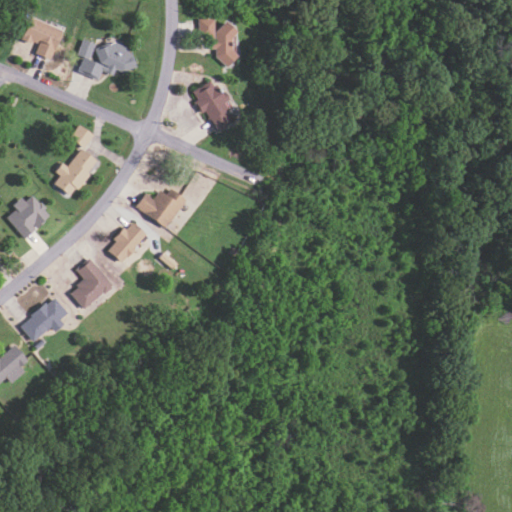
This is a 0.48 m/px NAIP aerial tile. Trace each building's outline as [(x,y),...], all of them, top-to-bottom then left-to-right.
[(196,18),(196,37),(205,37),(205,48),(214,48),(215,63),(233,62),(232,24),(212,25),(212,17),(196,18)] [(51,59),(59,27),(26,18),(20,40),(36,44),(33,54),(51,59)] [(75,71),(96,79),(99,70),(111,75),(114,66),(125,70),(132,53),(94,38),(93,43),(81,38),(75,54),(81,56),(75,71)] [(216,132),(236,118),(209,78),(190,91),(195,98),(194,100),(216,132)] [(67,139),(83,148),(91,134),(75,125),(67,139)] [(70,197),(96,160),(78,148),(66,166),(60,162),(53,171),(58,174),(51,184),(70,197)] [(143,192),(133,206),(163,228),(184,200),(169,188),(164,194),(157,190),(151,198),(143,192)] [(21,199),(3,216),(23,238),(48,215),(30,194),(23,201),(21,199)] [(118,262),(145,235),(130,221),(104,248),(118,262)] [(67,292),(81,309),(110,285),(88,258),(74,270),(82,280),(67,292)] [(48,327),(52,331),(61,323),(58,319),(65,312),(51,296),(17,325),(31,341),(48,327)]
